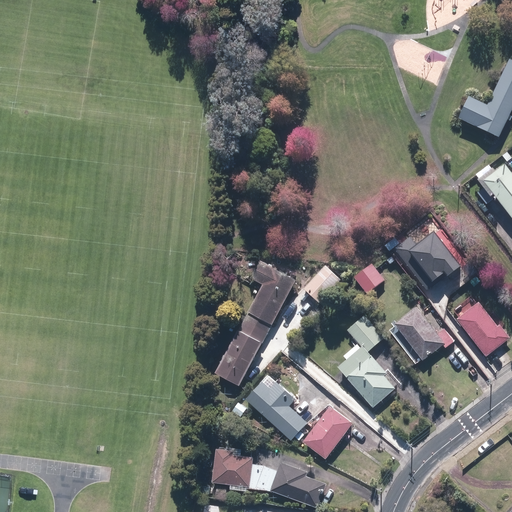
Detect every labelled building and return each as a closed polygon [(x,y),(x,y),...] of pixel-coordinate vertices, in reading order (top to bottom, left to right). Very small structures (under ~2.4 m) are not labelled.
[(459,122),(500,140),(511,111),(511,66),(503,62),(484,106),(469,99),(459,122)] [(480,173),(474,177),(478,181),(473,184),(490,206),(495,203),(511,225),(511,223),(511,173),(503,162),(483,177),(480,173)] [(408,239),(392,251),(424,291),(441,277),(444,281),(458,270),(431,235),(415,248),(408,239)] [(398,246),(394,240),(383,248),(388,254),(398,246)] [(265,287),(250,313),(274,326),(298,284),(263,264),(253,280),(265,287)] [(384,282),(370,265),(353,279),(366,296),(384,282)] [(318,305),(339,282),(323,267),(302,291),(318,305)] [(477,304),(455,321),(485,359),(509,340),(498,326),(496,328),(477,304)] [(436,335),(415,309),(392,327),(421,363),(442,347),(444,350),(453,343),(443,329),(436,335)] [(242,384),(273,329),(249,316),(219,371),(242,384)] [(363,317),(345,332),(360,349),(361,348),(367,354),(383,340),(363,317)] [(345,362),(336,370),(371,410),(394,390),(383,378),(386,376),(361,348),(359,350),(356,346),(342,359),(345,362)] [(263,383),(250,398),(294,439),(309,422),(292,405),(298,399),(279,380),(278,381),(271,374),(263,382),(263,383)] [(334,403),(306,440),(329,457),(357,421),(334,403)] [(238,449),(221,446),(216,480),(234,483),(234,488),(250,490),(251,487),(274,489),(321,507),(330,481),(311,474),(312,469),(285,459),(281,469),(267,464),(256,462),(257,455),(237,453),(238,449)]
